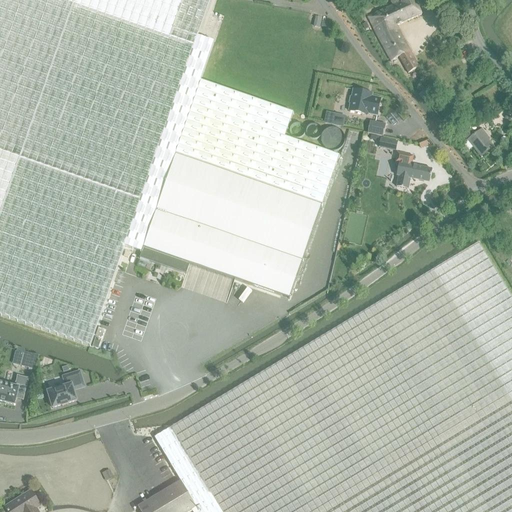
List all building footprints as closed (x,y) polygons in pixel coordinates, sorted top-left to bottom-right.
[(339,157),(285,138),(293,114),(201,82),(214,43),(198,38),(201,28),(210,0),(0,0),(0,315),(91,347),(125,247),(142,253),(140,259),(186,275),(189,265),(290,300),(301,267),(339,157)] [(368,18),(377,36),(396,26),(397,28),(421,16),(413,0),(398,0),(391,4),(392,8),(368,18)] [(322,19),(315,17),(313,28),(320,29),(322,19)] [(418,69),(397,28),(396,26),(377,36),(390,62),(398,58),(407,74),(418,69)] [(428,90),(420,96),(430,107),(444,94),(436,86),(430,91),(428,90)] [(351,98),(349,105),(350,105),(348,113),(369,117),(369,116),(377,118),(381,100),(366,97),(367,94),(353,91),(352,99),(351,98)] [(326,113),(324,124),(331,126),(344,129),(346,117),(326,113)] [(451,116),(443,120),(448,130),(456,126),(451,116)] [(385,125),(370,123),(368,135),(383,138),(385,125)] [(481,158),(493,148),(485,138),(486,137),(481,131),(474,137),(470,133),(465,137),(469,141),(468,142),(481,158)] [(381,139),(379,148),(396,152),(397,143),(381,139)] [(409,188),(411,178),(431,182),(434,169),(413,165),(414,155),(399,152),(396,162),(400,163),(398,175),(400,175),(398,186),(409,188)] [(511,511),(511,301),(478,245),(156,439),(198,508),(200,511),(511,511)] [(99,329),(96,336),(102,339),(105,331),(99,329)] [(96,338),(93,348),(98,350),(102,340),(96,338)] [(24,355),(21,367),(35,370),(39,357),(25,353),(24,355)] [(66,387),(48,393),(53,409),(62,406),(62,408),(68,406),(68,405),(77,402),(74,391),(85,388),(80,373),(63,378),(66,387)] [(0,402),(15,406),(17,399),(23,401),(27,388),(29,380),(18,377),(15,387),(4,385),(3,383),(0,382),(0,402)] [(181,484),(139,509),(141,511),(200,511),(198,508),(196,509),(181,484)] [(7,508),(8,511),(35,511),(42,508),(34,495),(17,505),(15,503),(7,508)]
